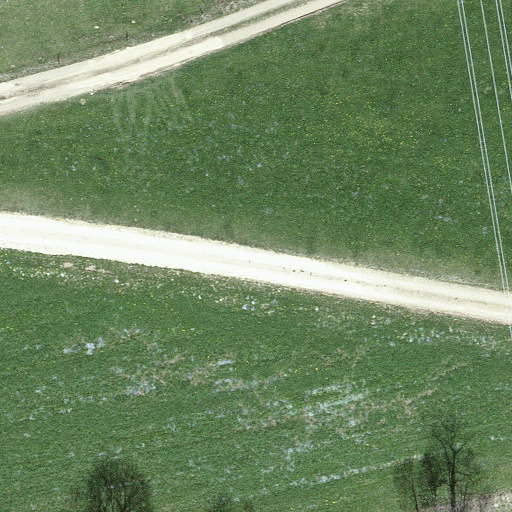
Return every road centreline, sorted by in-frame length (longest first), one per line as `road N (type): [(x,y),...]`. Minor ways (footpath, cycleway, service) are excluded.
road 1 (track): [(0,229),(511,312)]
road 2 (track): [(0,104),(309,0)]
